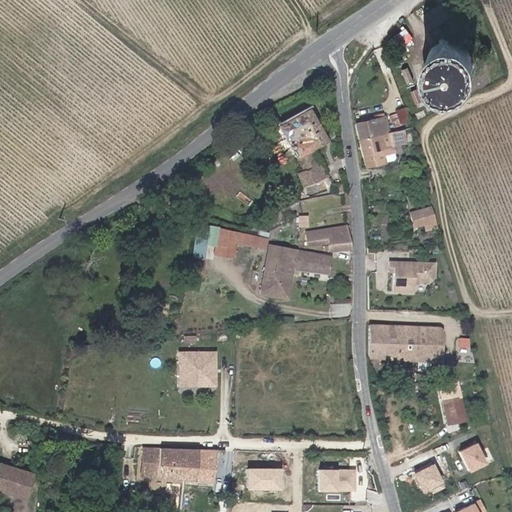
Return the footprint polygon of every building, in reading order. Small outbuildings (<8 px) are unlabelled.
[(452,54),(449,54),(445,54),(442,56),(440,58),(438,61),(437,64),(437,68),(438,71),(440,74),(443,76),(447,77),(450,77),(453,76),(456,74),(458,71),(460,68),(460,65),(459,61),(458,58),(455,56),(452,54)] [(413,80),(408,66),(403,68),(408,82),(413,80)] [(411,91),(415,104),(420,102),(416,89),(411,91)] [(392,123),(394,128),(410,122),(404,108),(396,111),(399,120),(392,123)] [(296,173),(302,187),(326,176),(311,149),(325,141),(307,109),(278,127),(302,170),(296,173)] [(378,134),(388,132),(384,117),(356,123),(356,129),(359,139),(378,134)] [(359,139),(365,167),(393,159),(394,157),(393,152),(394,152),(392,145),(405,141),(402,129),(388,132),(378,134),(359,139)] [(427,178),(414,182),(418,195),(420,199),(427,197),(426,193),(431,191),(427,178)] [(420,209),(423,221),(434,218),(430,206),(420,209)] [(412,225),(423,221),(420,209),(408,213),(412,225)] [(296,210),(300,229),(305,228),(303,217),(301,217),(298,210),(296,210)] [(203,224),(198,222),(192,257),(198,258),(199,255),(202,255),(205,233),(202,233),(203,224)] [(316,230),(318,244),(327,243),(329,252),(350,249),(347,226),(316,230)] [(219,229),(214,254),(232,257),(235,242),(255,247),(257,237),(219,229)] [(318,244),(316,230),(305,232),(307,246),(318,244)] [(328,274),(331,257),(320,255),(268,246),(260,292),(286,296),(291,268),(328,274)] [(433,264),(388,261),(387,271),(393,272),(392,291),(411,292),(412,282),(417,282),(426,282),(433,276),(433,264)] [(369,325),(369,358),(440,362),(441,329),(438,326),(369,325)] [(214,386),(214,352),(178,352),(178,366),(187,366),(187,386),(214,386)] [(187,366),(178,366),(178,386),(187,386),(187,366)] [(439,385),(447,422),(464,419),(456,382),(439,385)] [(452,447),(461,469),(480,461),(471,439),(452,447)] [(143,447),(141,475),(210,481),(214,450),(143,447)] [(262,466),(263,452),(235,451),(234,464),(262,466)] [(0,464),(0,490),(25,499),(32,475),(0,464)] [(243,466),(243,485),(281,486),(281,467),(243,466)] [(312,466),(311,488),(355,489),(355,467),(312,466)] [(475,511),(471,503),(453,511),(475,511)]
